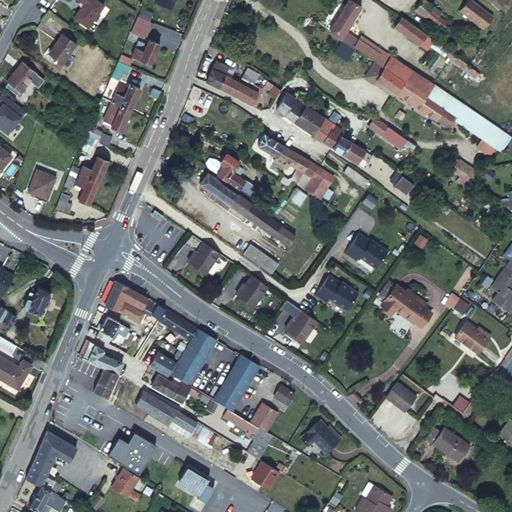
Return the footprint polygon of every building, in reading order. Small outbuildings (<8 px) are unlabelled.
[(95,0),(88,0),(75,18),(88,28),(104,6),(95,0)] [(351,0),(348,5),(331,31),(342,38),(346,31),(363,7),(352,0),(351,0)] [(435,6),(427,0),(422,0),(416,9),(427,16),(433,8),(435,6)] [(472,0),(471,0),(462,12),(484,29),(494,17),(472,0)] [(385,18),(391,9),(380,1),(373,12),(384,19),(385,18)] [(433,8),(427,16),(444,30),(447,27),(450,23),(440,16),(441,15),(433,8)] [(142,9),(138,16),(150,21),(153,14),(142,9)] [(396,25),(403,17),(391,9),(385,18),(396,25)] [(152,22),(138,16),(134,25),(142,28),(148,31),(152,22)] [(427,50),(434,39),(419,28),(403,17),(396,25),(395,27),(427,50)] [(142,28),(134,25),(131,33),(139,36),(142,28)] [(377,62),(382,55),(346,31),(342,38),(377,62)] [(64,33),(50,53),(63,64),(77,44),(64,33)] [(135,48),(133,54),(132,56),(151,65),(160,44),(150,39),(144,52),(135,48)] [(502,56),(485,43),(480,51),(478,53),(495,66),(502,56)] [(474,68),(470,65),(448,49),(445,54),(470,73),(474,68)] [(378,62),(377,63),(385,69),(393,57),(384,52),(382,55),(377,62),(378,62)] [(495,66),(478,53),(470,65),(474,68),(486,77),(495,66)] [(405,83),(415,89),(422,77),(393,57),(385,69),(405,83)] [(132,67),(119,61),(115,70),(124,74),(128,75),(132,67)] [(217,61),(208,82),(236,97),(239,90),(246,93),(249,87),(241,83),(226,75),(230,66),(217,61)] [(385,69),(377,63),(378,62),(377,62),(366,77),(376,84),(377,81),(385,69)] [(23,63),(8,80),(21,91),(36,73),(23,63)] [(274,79),(284,87),(292,75),(282,68),(274,79)] [(486,77),(474,68),(470,73),(474,76),(473,78),(481,85),(486,77)] [(260,75),(249,69),(243,80),(254,87),(260,75)] [(405,83),(385,69),(377,81),(397,94),(405,83)] [(124,74),(115,70),(112,77),(121,81),(124,74)] [(426,97),(434,86),(434,85),(422,77),(415,89),(426,97)] [(261,85),(270,91),(274,85),(266,79),(263,82),(261,85)] [(254,87),(243,80),(241,83),(249,87),(253,89),(254,87)] [(397,94),(377,81),(376,84),(396,97),(397,94)] [(444,110),(426,97),(415,89),(405,83),(397,94),(437,121),(445,110),(444,110)] [(113,98),(111,101),(121,106),(131,110),(140,89),(130,85),(125,97),(115,93),(113,98)] [(268,93),(276,98),(282,90),(274,85),(270,91),(268,93)] [(445,110),(456,117),(464,106),(434,86),(426,97),(444,110),(445,110)] [(239,90),(236,97),(253,105),(259,92),(253,89),(249,87),(246,93),(239,90)] [(288,92),(277,109),(285,115),(297,97),(288,92)] [(4,93),(0,98),(0,107),(1,109),(0,110),(0,128),(8,135),(27,111),(4,93)] [(297,97),(285,115),(295,121),(307,104),(297,97)] [(106,114),(115,119),(121,106),(111,101),(110,105),(106,114)] [(316,110),(307,104),(295,121),(304,128),(316,110)] [(121,132),(131,110),(121,106),(115,119),(111,127),(121,132)] [(316,110),(304,128),(314,134),(326,117),(316,110)] [(454,120),(456,117),(445,110),(437,121),(448,129),(454,120)] [(476,113),(465,128),(492,147),(503,132),(476,113)] [(336,123),(326,117),(314,134),(324,141),(336,123)] [(379,121),(375,118),(369,127),(402,150),(408,141),(379,121)] [(93,120),(91,125),(98,129),(100,123),(93,120)] [(324,141),(333,147),(334,147),(341,134),(345,129),(336,123),(324,141)] [(100,138),(103,131),(98,129),(91,125),(88,133),(100,138)] [(96,146),(100,138),(88,133),(84,141),(92,144),(96,146)] [(285,146),(266,134),(259,145),(279,157),(285,146)] [(352,141),(341,134),(334,147),(344,153),(352,141)] [(89,152),(92,144),(84,141),(81,148),(89,152)] [(352,141),(344,153),(359,163),(367,151),(352,141)] [(0,144),(0,167),(2,169),(13,155),(0,144)] [(285,146),(279,157),(304,172),(310,164),(311,162),(285,146)] [(367,151),(359,163),(364,167),(372,155),(367,151)] [(223,165),(217,174),(227,181),(232,173),(239,162),(227,154),(220,163),(223,165)] [(82,172),(81,174),(99,182),(108,161),(98,157),(93,170),(85,166),(82,172)] [(460,158),(451,169),(468,181),(476,170),(460,158)] [(310,164),(304,172),(313,178),(318,169),(310,164)] [(74,165),(71,170),(78,173),(79,171),(81,168),(74,165)] [(319,199),(332,180),(318,169),(313,178),(304,189),(319,199)] [(488,169),(483,175),(489,180),(494,174),(488,169)] [(36,171),(29,190),(48,198),(55,178),(36,171)] [(208,173),(200,184),(226,204),(231,208),(234,210),(288,247),(295,237),(288,232),(217,182),(218,180),(208,173)] [(232,173),(227,181),(240,190),(245,182),(232,173)] [(403,173),(394,185),(407,193),(411,188),(415,182),(403,173)] [(81,174),(79,178),(76,184),(85,188),(79,200),(89,205),(99,182),(81,174)] [(365,186),(368,180),(358,174),(355,181),(365,186)] [(245,182),(240,190),(245,193),(248,189),(252,183),(247,179),(245,182)] [(257,187),(252,183),(248,189),(253,192),(257,187)] [(60,200),(68,203),(71,197),(62,194),(60,200)] [(267,194),(261,204),(273,212),(279,203),(267,194)] [(68,203),(60,200),(57,208),(69,213),(72,205),(68,203)] [(511,200),(499,203),(510,210),(511,210),(511,200)] [(165,215),(155,209),(152,215),(161,221),(165,215)] [(289,230),(288,232),(295,237),(288,247),(293,250),(301,238),(289,230)] [(356,260),(360,256),(380,270),(389,249),(372,239),(369,240),(359,234),(346,252),(356,260)] [(279,263),(263,251),(264,249),(252,241),(243,254),(272,274),(279,263)] [(205,242),(198,252),(191,261),(206,272),(220,252),(205,242)] [(195,251),(189,260),(191,261),(198,252),(195,251)] [(511,252),(503,265),(511,271),(511,252)] [(511,271),(503,265),(498,272),(511,282),(511,271)] [(13,275),(0,267),(0,295),(1,296),(13,275)] [(511,282),(498,272),(487,287),(495,293),(490,300),(508,312),(511,306),(511,295),(509,293),(511,287),(511,282)] [(315,294),(324,304),(330,300),(349,313),(359,291),(343,280),(340,281),(329,275),(315,294)] [(269,286),(253,276),(246,286),(239,295),(254,306),(269,286)] [(126,286),(116,282),(106,306),(119,312),(120,310),(129,314),(129,316),(142,321),(146,311),(139,308),(140,304),(144,306),(149,298),(139,293),(134,290),(130,288),(129,287),(126,286)] [(239,295),(246,286),(243,283),(237,293),(239,295)] [(27,296),(22,307),(28,309),(27,310),(40,316),(40,314),(43,315),(53,293),(50,292),(51,290),(39,285),(32,299),(27,296)] [(397,286),(381,306),(392,313),(395,310),(412,322),(413,321),(423,307),(424,306),(406,292),(397,286)] [(408,290),(406,292),(424,306),(426,303),(408,290)] [(448,295),(444,301),(450,305),(454,299),(448,295)] [(153,314),(159,304),(149,298),(144,306),(140,304),(139,308),(146,311),(152,315),(153,314)] [(450,305),(456,310),(460,304),(454,299),(450,305)] [(190,340),(198,329),(185,321),(159,304),(153,314),(159,318),(158,320),(190,339),(190,340)] [(430,311),(423,307),(413,321),(420,326),(430,311)] [(317,322),(302,311),(294,321),(287,331),(303,342),(317,322)] [(12,319),(0,312),(0,324),(2,325),(7,328),(12,319)] [(109,315),(100,330),(113,337),(116,339),(117,336),(115,334),(117,331),(121,322),(109,315)] [(287,331),(294,321),(292,320),(285,329),(287,331)] [(465,321),(454,336),(478,354),(488,339),(477,330),(465,321)] [(130,327),(121,322),(117,331),(126,336),(130,327)] [(479,327),(477,330),(488,339),(490,336),(479,327)] [(216,340),(198,329),(190,340),(170,372),(178,377),(190,384),(216,340)] [(113,337),(100,330),(98,334),(97,337),(100,338),(110,343),(113,337)] [(17,345),(0,335),(0,344),(13,352),(17,345)] [(143,353),(146,347),(151,339),(144,335),(136,349),(143,353)] [(86,339),(78,356),(88,361),(96,345),(86,339)] [(151,339),(146,347),(155,352),(160,344),(151,339)] [(105,369),(118,375),(124,363),(104,354),(106,351),(96,345),(88,361),(105,369)] [(153,367),(160,354),(155,352),(146,347),(143,353),(140,360),(151,366),(153,367)] [(136,349),(132,355),(140,360),(143,353),(136,349)] [(175,363),(160,354),(153,367),(161,371),(168,375),(169,372),(175,363)] [(260,367),(240,355),(214,399),(216,401),(218,402),(233,411),(244,393),(252,380),(253,378),(258,370),(260,367)] [(0,357),(0,380),(16,390),(31,365),(22,359),(17,368),(0,357)] [(118,375),(105,369),(95,391),(100,394),(108,397),(113,387),(118,375)] [(168,375),(161,371),(159,374),(175,382),(178,377),(170,372),(169,372),(168,375)] [(159,374),(153,386),(176,398),(181,388),(182,386),(175,382),(159,374)] [(207,395),(194,387),(190,384),(178,377),(175,382),(182,386),(187,389),(186,392),(202,402),(207,395)] [(396,381),(386,395),(406,411),(416,397),(396,381)] [(281,386),(274,397),(285,404),(288,406),(295,395),(281,386)] [(181,388),(176,398),(181,401),(186,392),(181,388)] [(178,411),(144,390),(135,405),(168,426),(172,420),(178,411)] [(244,393),(233,411),(235,412),(239,406),(246,394),(244,393)] [(246,394),(239,406),(250,413),(257,401),(246,394)] [(460,395),(453,405),(464,412),(471,402),(460,395)] [(260,405),(250,421),(254,424),(265,431),(275,414),(260,405)] [(239,406),(235,412),(246,419),(250,413),(239,406)] [(268,439),(270,435),(254,425),(253,426),(227,410),(223,417),(228,420),(235,424),(247,432),(251,435),(265,444),(268,439)] [(178,411),(172,420),(191,432),(197,422),(178,411)] [(319,420),(301,438),(307,445),(313,441),(324,453),(338,440),(326,428),(319,420)] [(511,426),(507,422),(497,435),(511,445),(511,426)] [(328,425),(326,428),(338,440),(340,438),(328,425)] [(204,426),(197,438),(211,445),(217,433),(204,426)] [(444,428),(432,444),(459,463),(470,447),(444,428)] [(46,431),(41,444),(65,459),(72,447),(46,431)] [(258,449),(253,456),(256,458),(259,460),(264,453),(260,451),(258,449)] [(54,461),(38,451),(36,455),(34,460),(33,463),(49,471),(54,461)] [(33,463),(26,478),(42,484),(43,485),(48,475),(49,471),(33,463)] [(282,474),(263,463),(253,481),(271,492),(282,474)] [(179,484),(201,497),(211,481),(189,467),(179,484)] [(112,488),(128,497),(132,490),(133,488),(138,479),(123,470),(112,488)] [(48,475),(43,485),(52,488),(57,481),(48,475)] [(144,484),(138,479),(133,488),(139,492),(144,484)] [(364,495),(364,496),(366,497),(374,484),(369,480),(361,493),(364,495)] [(62,484),(57,481),(52,488),(53,489),(55,490),(58,492),(62,484)] [(42,484),(29,508),(37,511),(41,511),(55,490),(53,489),(43,485),(42,484)] [(364,496),(356,509),(360,511),(387,511),(388,511),(384,508),(387,504),(392,495),(374,484),(366,497),(364,496)] [(140,495),(132,490),(128,497),(136,502),(140,495)] [(100,493),(90,511),(89,511),(97,511),(106,496),(100,493)]
